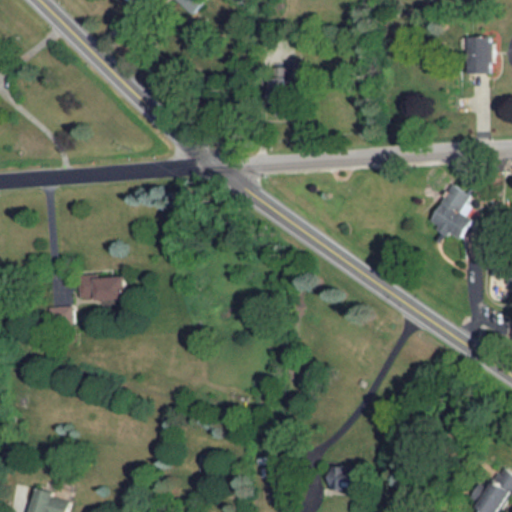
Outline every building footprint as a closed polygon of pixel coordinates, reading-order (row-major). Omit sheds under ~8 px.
[(498,36),(473,36),(473,73),(498,73),(498,36)] [(296,75),(272,75),(272,119),(296,119),(296,75)] [(454,176),(473,186),(462,205),(473,211),(463,230),(433,214),(454,176)] [(132,299),(132,276),(82,276),(82,299),(132,299)] [(53,303),(54,320),(76,319),(75,302),(53,303)] [(10,436),(7,443),(15,445),(17,438),(10,436)] [(508,511),(508,486),(488,486),(488,511),(508,511)] [(74,511),(78,496),(42,487),(36,511),(74,511)]
